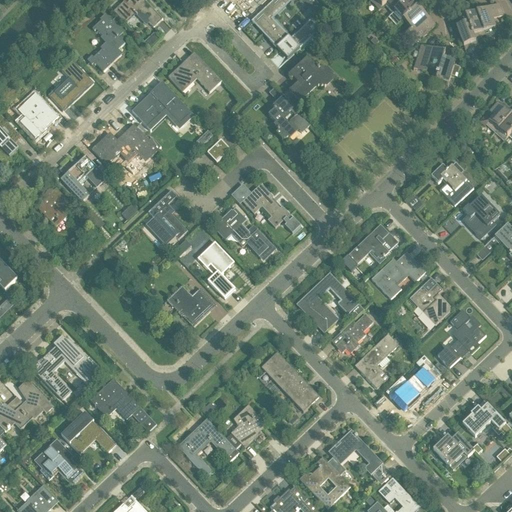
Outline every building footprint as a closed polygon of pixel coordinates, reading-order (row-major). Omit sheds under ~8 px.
[(122,0),(125,3),(115,13),(125,24),(135,15),(140,21),(146,27),(149,24),(154,28),(158,24),(159,24),(158,23),(162,20),(163,20),(143,0),(122,0)] [(276,49),(287,61),(320,30),(316,25),(316,26),(312,22),(311,22),(291,41),(272,20),(286,7),(286,6),(280,0),(275,0),(252,23),(253,25),(254,24),(267,39),(270,42),(276,49)] [(315,0),(309,5),(313,11),(320,5),(316,0),(315,0)] [(379,11),(385,6),(384,6),(390,0),(372,0),(371,2),(379,11)] [(385,6),(392,15),(408,0),(390,0),(384,6),(385,6)] [(398,27),(404,21),(403,21),(418,7),(415,3),(417,0),(408,0),(392,15),(389,18),(398,27)] [(461,5),(464,12),(474,40),(475,40),(485,36),(477,13),(472,15),(467,3),(461,5)] [(499,5),(494,7),(499,19),(503,17),(499,5)] [(403,21),(404,21),(411,30),(403,37),(412,46),(435,25),(418,7),(403,21)] [(494,7),(477,13),(485,36),(497,32),(493,21),(499,19),(494,7)] [(474,40),(464,12),(458,14),(462,26),(457,28),(465,51),(477,47),(475,40),(474,40)] [(87,62),(92,67),(94,65),(95,67),(96,66),(103,74),(121,57),(117,52),(125,45),(118,37),(122,33),(105,16),(102,19),(103,21),(92,31),(94,33),(96,31),(109,45),(94,59),(92,57),(87,62)] [(327,23),(323,27),(328,32),(332,28),(327,23)] [(375,39),(371,43),(375,47),(379,43),(375,39)] [(452,51),(440,47),(439,51),(422,46),(421,46),(421,47),(414,71),(417,72),(417,70),(427,73),(428,70),(433,71),(438,73),(435,83),(448,87),(451,77),(457,79),(460,68),(454,66),(455,64),(449,62),(452,51)] [(195,55),(188,62),(189,63),(186,66),(185,65),(169,80),(181,93),(192,83),(194,82),(192,80),(194,78),(210,94),(222,83),(195,55)] [(286,101),(292,96),(300,104),(317,87),(318,88),(319,87),(321,89),(322,89),(323,87),(325,89),(326,87),(325,86),(332,79),(325,71),(327,70),(325,69),(324,70),(322,68),(320,70),(319,69),(318,69),(318,70),(307,59),(289,76),(289,77),(289,78),(289,79),(290,79),(290,80),(291,80),(292,80),(293,80),(298,84),(289,92),(283,97),(283,98),(284,99),(286,101)] [(53,96),(60,104),(62,102),(67,107),(79,96),(77,94),(80,91),(81,93),(92,83),(72,62),(62,72),(69,80),(53,96)] [(163,84),(161,86),(154,92),(156,94),(153,96),(152,95),(132,113),(160,143),(179,125),(183,129),(194,118),(163,84)] [(276,89),(270,93),(275,100),(281,96),(276,89)] [(18,112),(30,125),(25,130),(35,141),(47,130),(42,125),(53,114),(36,95),(18,112)] [(286,101),(284,99),(283,98),(273,108),(275,110),(269,116),(277,125),(276,127),(279,130),(277,132),(279,133),(277,135),(282,141),(283,140),(284,141),(286,140),(286,141),(289,138),(290,139),(296,133),(290,127),(289,127),(285,122),(291,117),(288,114),(291,112),(295,117),(290,122),(302,134),(310,126),(286,101)] [(484,127),(486,125),(495,134),(511,116),(498,103),(480,123),(484,127)] [(505,142),(509,137),(509,136),(511,133),(511,115),(511,116),(495,134),(505,142)] [(22,138),(2,118),(0,119),(0,160),(1,162),(7,156),(10,159),(19,150),(11,142),(18,135),(21,139),(22,138)] [(93,152),(107,168),(123,153),(131,162),(125,167),(125,166),(120,171),(128,181),(158,152),(149,143),(134,126),(120,139),(122,141),(119,144),(110,134),(107,137),(108,138),(93,152)] [(139,127),(137,129),(142,135),(145,133),(139,127)] [(161,149),(152,140),(149,143),(158,152),(161,149)] [(230,152),(221,142),(208,154),(218,164),(230,152)] [(468,153),(464,149),(458,155),(462,159),(468,153)] [(87,180),(96,189),(97,189),(106,179),(107,179),(87,157),(86,158),(87,158),(80,165),(78,168),(77,167),(77,168),(76,167),(61,182),(82,203),(89,196),(80,186),(85,182),(87,180)] [(443,167),(431,178),(438,185),(443,181),(455,194),(467,183),(461,176),(464,173),(456,164),(452,167),(448,171),(447,171),(443,167)] [(279,226),(283,222),(287,225),(285,227),(292,235),(301,227),(290,216),(282,208),(280,210),(271,200),(273,198),(261,185),(251,195),(247,191),(243,194),(247,198),(242,203),(254,216),(262,208),(271,218),(268,222),(275,230),(278,227),(280,226),(279,226)] [(159,238),(167,246),(168,245),(169,245),(176,239),(178,242),(188,233),(169,214),(172,211),(168,207),(177,198),(171,193),(151,212),(156,217),(149,224),(161,236),(159,238)] [(50,196),(37,209),(49,222),(55,216),(61,222),(65,218),(66,219),(76,210),(65,198),(58,204),(50,196)] [(460,209),(467,216),(472,212),(484,224),(474,233),(481,241),(496,227),(494,225),(495,223),(494,221),(499,217),(481,198),(478,201),(474,196),(460,209)] [(128,221),(138,212),(132,205),(122,215),(128,221)] [(214,230),(224,241),(231,235),(240,244),(239,244),(242,247),(246,244),(264,262),(276,250),(268,242),(257,231),(254,227),(247,233),(240,226),(246,221),(235,210),(225,219),(226,220),(223,223),(222,222),(218,226),(216,228),(215,229),(214,230)] [(100,220),(92,212),(88,216),(96,224),(100,220)] [(388,236),(389,235),(380,226),(347,258),(348,259),(348,258),(356,267),(373,251),(382,260),(389,254),(389,253),(397,245),(391,239),(390,239),(388,236)] [(501,245),(506,250),(510,254),(509,255),(510,256),(509,258),(511,260),(511,230),(508,226),(495,239),(484,248),(490,254),(501,245)] [(113,249),(117,253),(125,245),(122,241),(113,249)] [(202,257),(202,256),(198,260),(199,261),(203,258),(211,266),(218,274),(214,277),(208,283),(217,292),(225,301),(235,291),(221,277),(231,268),(234,264),(231,261),(224,253),(215,244),(213,246),(202,257)] [(426,274),(407,255),(407,254),(386,274),(383,271),(372,281),(391,301),(400,293),(394,288),(409,274),(417,283),(426,274)] [(0,261),(0,282),(1,284),(0,285),(0,287),(5,293),(18,280),(0,261)] [(296,306),(317,328),(324,335),(339,321),(319,300),(330,290),(342,302),(338,305),(348,316),(359,306),(330,274),(296,306)] [(410,301),(429,321),(435,328),(453,311),(439,296),(443,292),(431,280),(410,301)] [(182,287),(169,300),(174,306),(173,308),(179,314),(181,313),(184,316),(182,318),(193,329),(211,313),(209,312),(215,306),(202,291),(200,290),(192,297),(182,287)] [(0,309),(0,319),(4,316),(10,310),(15,305),(10,300),(0,309)] [(354,322),(364,312),(359,306),(348,316),(354,322)] [(441,356),(452,369),(453,368),(460,361),(461,361),(460,359),(476,344),(477,345),(486,337),(478,329),(472,334),(465,326),(470,321),(462,313),(451,323),(459,331),(453,337),(458,342),(450,350),(449,348),(441,356)] [(345,340),(341,343),(336,348),(342,355),(347,351),(351,355),(360,347),(358,344),(366,336),(363,334),(373,324),(365,316),(355,325),(353,323),(340,335),(345,340)] [(367,356),(367,357),(371,361),(360,372),(378,390),(389,379),(377,367),(398,347),(388,336),(367,356)] [(43,360),(45,362),(41,367),(39,365),(32,371),(69,408),(103,376),(97,370),(98,368),(99,368),(90,358),(89,359),(88,360),(67,338),(65,340),(63,338),(54,346),(56,348),(43,360)] [(261,369),(281,390),(303,414),(320,398),(278,354),(261,369)] [(422,360),(416,364),(422,371),(408,384),(402,378),(387,393),(390,397),(389,398),(391,401),(393,400),(397,404),(399,402),(408,411),(421,398),(420,397),(426,391),(428,392),(437,383),(436,381),(442,376),(427,360),(424,362),(422,360)] [(140,409),(125,393),(114,381),(100,394),(96,397),(97,398),(91,403),(104,418),(110,412),(111,413),(113,410),(115,408),(127,421),(132,416),(140,409)] [(17,398),(12,403),(31,423),(42,412),(45,415),(53,408),(28,382),(20,391),(26,397),(30,400),(24,406),(17,398)] [(31,423),(12,403),(7,408),(9,409),(6,412),(1,409),(2,408),(3,407),(0,404),(0,428),(5,434),(10,429),(10,428),(16,423),(23,430),(31,423)] [(482,413),(479,410),(476,414),(474,412),(471,415),(472,417),(463,425),(467,430),(466,430),(468,432),(474,437),(490,422),(493,425),(492,425),(497,430),(501,426),(500,425),(503,423),(488,407),(482,413)] [(234,438),(232,440),(236,445),(238,442),(244,448),(256,436),(256,435),(266,425),(249,408),(239,418),(234,422),(239,429),(232,436),(234,438)] [(201,412),(207,418),(210,415),(205,409),(201,412)] [(94,440),(103,450),(108,455),(112,451),(107,446),(111,442),(101,431),(100,433),(91,424),(93,422),(86,415),(85,414),(71,427),(68,431),(62,437),(76,452),(78,454),(94,440)] [(149,418),(149,419),(141,426),(149,434),(157,426),(149,418)] [(178,449),(207,479),(213,473),(196,455),(210,442),(219,453),(218,454),(228,466),(239,455),(207,421),(200,428),(201,430),(199,432),(196,428),(192,431),(194,433),(178,449)] [(334,460),(328,465),(340,478),(346,472),(338,464),(353,449),(369,466),(364,470),(371,477),(372,476),(381,487),(393,476),(383,466),(383,465),(357,438),(358,437),(356,435),(356,436),(352,432),(328,454),(334,460)] [(433,451),(450,468),(454,472),(453,471),(467,457),(468,459),(474,453),(458,436),(452,442),(448,437),(447,438),(448,438),(434,451),(434,450),(433,451)] [(34,462),(42,471),(40,473),(49,482),(54,478),(52,476),(58,470),(64,477),(63,478),(72,488),(85,475),(69,459),(67,461),(62,456),(67,452),(57,441),(34,462)] [(482,449),(478,445),(477,446),(473,450),(478,456),(482,452),(481,450),(482,449)] [(502,464),(510,456),(511,454),(511,452),(510,450),(507,453),(505,451),(497,459),(502,464)] [(21,461),(24,465),(30,459),(27,455),(21,461)] [(300,482),(327,510),(328,511),(351,489),(340,478),(328,465),(323,459),(322,460),(323,460),(316,466),(319,470),(310,479),(306,475),(300,481),(300,482)] [(14,476),(17,479),(22,474),(19,471),(14,476)] [(416,511),(420,509),(400,487),(393,480),(378,493),(385,501),(389,505),(395,500),(403,509),(399,511),(416,511)] [(21,511),(48,511),(58,503),(44,488),(27,503),(29,505),(21,511)] [(131,498),(135,502),(144,493),(140,489),(131,498)] [(272,511),(271,511),(298,511),(300,510),(301,511),(317,511),(295,489),(290,493),(290,492),(279,502),(280,503),(278,506),(277,505),(271,510),(272,511)] [(366,502),(370,507),(375,503),(370,498),(366,502)]
